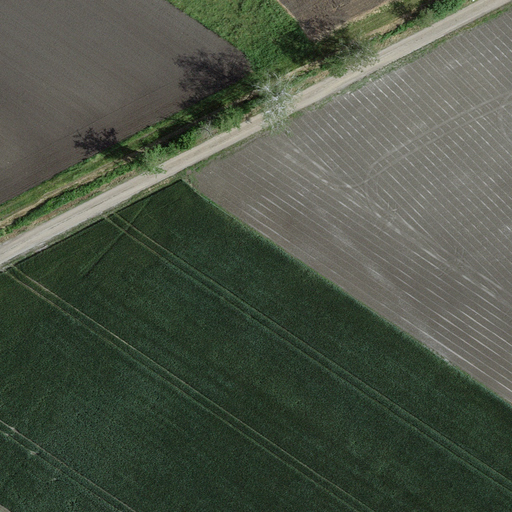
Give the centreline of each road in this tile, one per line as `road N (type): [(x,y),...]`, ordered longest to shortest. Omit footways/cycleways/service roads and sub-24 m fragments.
road 1 (track): [(0,271),(511,8)]
road 2 (track): [(381,0),(0,207)]
